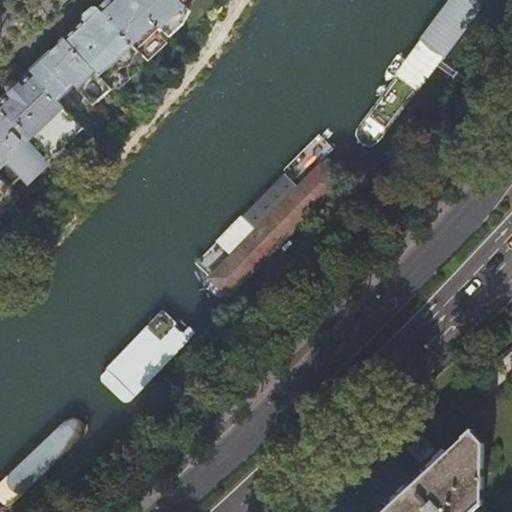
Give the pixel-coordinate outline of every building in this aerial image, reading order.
[(152,18),(135,0),(117,0),(123,6),(109,19),(126,37),(131,44),(136,48),(145,58),(158,46),(155,43),(163,36),(166,33),(152,18)] [(180,0),(135,0),(152,18),(166,33),(177,20),(178,20),(174,16),(184,4),(183,3),(180,0)] [(105,15),(99,8),(77,28),(69,35),(66,38),(96,72),(105,81),(113,90),(124,79),(125,78),(116,68),(136,48),(131,44),(126,37),(109,19),(105,15)] [(96,72),(66,38),(41,62),(31,71),(37,78),(77,122),(91,137),(102,127),(90,113),(113,90),(105,81),(96,72)] [(37,78),(31,71),(8,92),(15,98),(37,78)] [(15,98),(8,92),(5,95),(0,99),(0,107),(47,159),(57,170),(91,137),(77,122),(37,78),(15,98)] [(46,181),(57,170),(47,159),(0,107),(0,176),(17,195),(22,200),(32,190),(35,193),(46,181)] [(14,212),(24,203),(22,200),(17,195),(0,176),(0,223),(2,226),(14,212)] [(474,511),(482,505),(484,505),(485,504),(485,465),(485,441),(474,430),(468,437),(467,436),(384,511),(474,511)]
